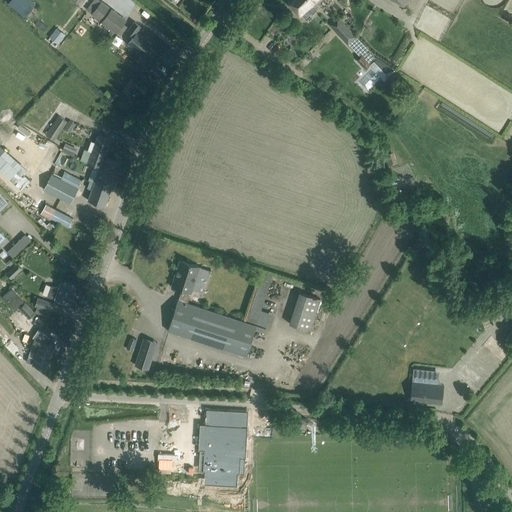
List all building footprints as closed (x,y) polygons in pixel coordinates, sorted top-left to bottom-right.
[(30,0),(11,0),(7,6),(25,19),(36,4),(30,0)] [(125,21),(102,2),(99,0),(94,0),(87,10),(92,14),(110,29),(108,30),(113,34),(114,33),(115,33),(116,33),(120,36),(127,28),(122,25),(125,21)] [(285,0),(302,18),(303,17),(306,19),(311,15),(312,16),(318,11),(314,7),(321,0),(285,0)] [(357,37),(338,16),(328,24),(348,45),(357,37)] [(141,27),(134,22),(127,32),(133,37),(128,44),(142,54),(150,43),(137,32),(141,27)] [(54,31),(49,37),(58,44),(62,38),(54,31)] [(376,58),(358,39),(351,47),(360,57),(357,60),(365,69),(369,65),(373,70),(376,66),(372,62),(376,58)] [(58,116),(46,136),(54,141),(67,122),(58,116)] [(103,157),(104,158),(110,139),(98,135),(95,143),(93,142),(91,143),(89,148),(90,150),(92,151),(88,163),(100,167),(103,157)] [(69,154),(72,147),(65,144),(62,151),(69,154)] [(382,155),(386,165),(396,162),(393,151),(382,155)] [(103,157),(100,167),(88,201),(104,207),(119,163),(104,158),(103,157)] [(13,182),(0,170),(0,181),(7,188),(13,182)] [(70,203),(78,188),(82,181),(64,171),(60,179),(51,174),(43,189),(70,203)] [(31,181),(25,175),(17,185),(23,191),(31,181)] [(41,213),(70,227),(75,218),(46,203),(41,213)] [(12,247),(16,253),(32,241),(28,235),(12,247)] [(191,293),(200,266),(180,260),(171,287),(183,291),(180,299),(181,299),(180,301),(187,303),(191,293)] [(9,280),(22,268),(17,263),(5,276),(9,280)] [(263,310),(273,275),(263,272),(249,320),(273,327),(277,314),(263,310)] [(76,287),(66,284),(61,282),(58,289),(51,286),(48,296),(70,304),(76,287)] [(310,330),(320,299),(299,292),(289,324),(310,330)] [(50,311),(53,303),(37,298),(35,305),(50,311)] [(168,330),(246,356),(256,326),(187,303),(180,301),(178,300),(168,330)] [(19,308),(29,319),(35,313),(25,303),(19,308)] [(10,339),(0,327),(0,342),(3,346),(10,339)] [(30,350),(51,357),(55,346),(45,342),(48,335),(39,329),(33,337),(35,338),(30,350)] [(20,350),(11,339),(5,345),(13,356),(20,350)] [(26,362),(37,366),(46,369),(51,357),(30,350),(26,362)] [(139,353),(135,365),(149,369),(152,357),(139,353)] [(442,403),(444,385),(412,382),(410,400),(442,403)] [(247,427),(241,426),(242,412),(227,411),(226,419),(207,418),(206,425),(209,425),(208,445),(205,444),(204,465),(239,467),(240,447),(246,447),(247,427)] [(272,425),(298,427),(299,418),(273,417),(272,425)] [(91,432),(76,430),(74,448),(89,450),(91,432)]
